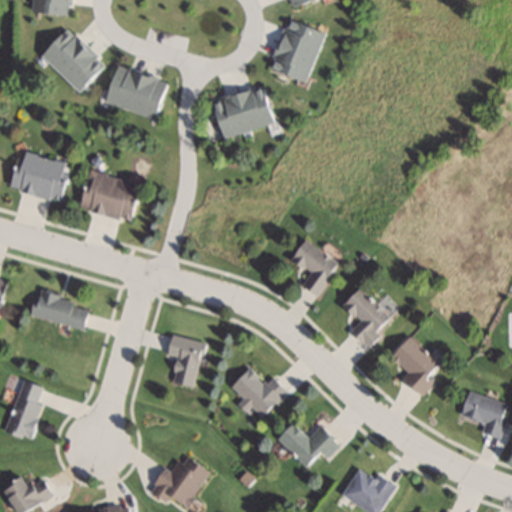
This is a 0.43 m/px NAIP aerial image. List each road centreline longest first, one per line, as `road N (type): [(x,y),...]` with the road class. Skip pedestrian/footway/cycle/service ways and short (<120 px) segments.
road 1 (residential): [(511,488),(403,437),(259,310),(0,232)]
road 2 (residential): [(117,39),(216,65),(249,38),(252,15),(247,0),(99,13),(117,39)]
road 3 (residential): [(193,64),(181,114),(181,198),(158,277)]
road 4 (residential): [(147,274),(100,447)]
